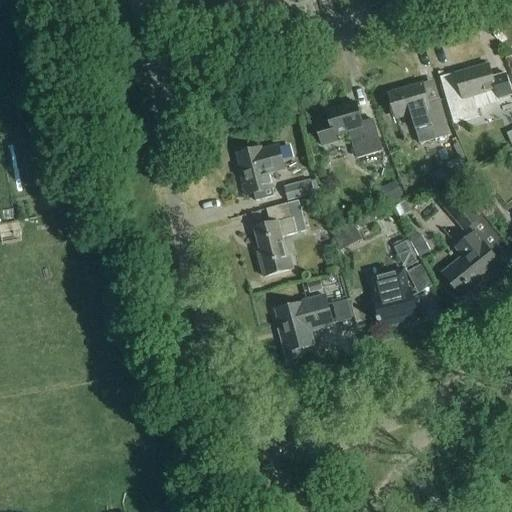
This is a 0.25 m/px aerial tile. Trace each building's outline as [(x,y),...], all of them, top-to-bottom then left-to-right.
[(211,0),(216,17),(247,8),(245,0),(211,0)] [(511,93),(506,75),(491,79),(487,66),(454,76),(459,91),(444,95),(450,115),(453,126),(478,119),(475,107),(472,98),(495,91),(498,101),(511,96),(511,93)] [(395,121),(411,116),(419,145),(448,137),(438,101),(427,104),(421,86),(388,95),(395,121)] [(335,136),(348,132),(356,159),(380,153),(371,121),(361,124),(355,104),(326,113),(328,121),(315,124),(322,148),(337,144),(335,136)] [(259,149),(236,156),(243,182),(240,183),(244,196),(252,194),(255,203),(273,198),(266,175),(283,171),(276,147),(260,152),(259,149)] [(290,203),(314,197),(311,183),(286,190),(290,203)] [(456,191),(449,197),(440,204),(465,234),(470,230),(473,234),(454,250),(461,258),(441,274),(462,299),(499,268),(488,254),(500,244),(456,191)] [(406,201),(394,207),(400,217),(412,211),(406,201)] [(298,202),(286,205),(264,211),(268,226),(253,230),(265,278),(294,270),(291,259),(286,260),(280,238),(306,231),(298,202)] [(411,242),(418,258),(428,253),(421,238),(411,242)] [(417,264),(405,244),(395,250),(406,270),(417,264)] [(409,291),(407,291),(402,272),(368,281),(373,300),(372,300),(377,320),(375,320),(376,324),(379,323),(381,329),(417,320),(409,291)] [(311,347),(308,335),(307,331),(331,325),(324,298),(278,310),(280,319),(277,320),(282,340),(278,341),(284,362),(300,358),(298,350),(311,347)]
